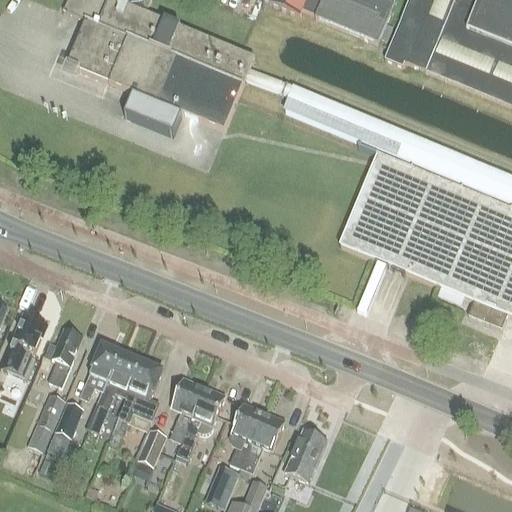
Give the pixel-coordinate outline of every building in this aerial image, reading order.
[(151,2),(146,0),(69,0),(63,15),(85,24),(67,68),(109,86),(108,87),(132,97),(123,120),(173,141),(182,118),(224,135),(254,62),(145,17),(151,2)] [(264,0),(264,4),(269,6),(269,7),(299,20),(302,13),(316,20),(315,22),(378,48),(397,0),(264,0)] [(511,0),(410,0),(385,64),(403,72),(404,67),(511,111),(511,0)] [(286,102),(511,194),(511,165),(296,77),(286,102)] [(511,215),(377,160),(340,250),(474,305),(468,320),(501,334),(507,319),(511,321),(511,215)] [(8,353),(0,372),(0,373),(1,374),(2,372),(27,383),(34,364),(31,362),(31,361),(30,361),(32,356),(33,357),(34,355),(35,356),(40,342),(46,328),(44,327),(44,326),(35,321),(34,323),(25,319),(18,334),(17,333),(11,346),(13,347),(10,354),(8,353)] [(44,361),(57,366),(48,387),(61,392),(77,355),(75,355),(81,341),(65,334),(58,352),(50,348),(44,361)] [(106,387),(109,388),(121,358),(102,350),(90,379),(90,380),(80,403),(89,407),(95,394),(102,397),(106,387)] [(129,397),(130,397),(142,367),(121,358),(109,388),(106,387),(102,397),(97,409),(99,410),(108,414),(115,398),(126,403),(129,397)] [(162,375),(142,367),(130,397),(129,397),(126,403),(118,423),(129,427),(133,418),(151,426),(159,408),(150,404),(162,375)] [(169,443),(181,448),(204,393),(183,384),(171,413),(180,417),(169,443)] [(213,431),(225,402),(204,393),(181,448),(176,460),(187,465),(199,437),(202,438),(205,438),(209,437),(211,435),(213,431)] [(51,436),(53,436),(65,407),(49,400),(28,453),(42,458),(51,436)] [(82,414),(65,407),(53,436),(71,443),(82,414)] [(229,470),(240,474),(263,418),(243,409),(229,443),(232,450),(236,452),(229,470)] [(99,410),(94,422),(103,425),(108,414),(99,410)] [(285,427),(263,418),(240,474),(252,479),(258,464),(257,464),(262,452),(272,456),(285,427)] [(285,478),(308,488),(327,445),(303,435),(285,478)] [(138,466),(152,472),(165,441),(150,436),(138,466)] [(50,460),(44,474),(62,481),(68,467),(50,460)] [(222,472),(210,500),(227,507),(239,479),(222,472)] [(258,511),(267,491),(253,485),(243,510),(231,506),(228,511),(258,511)]
